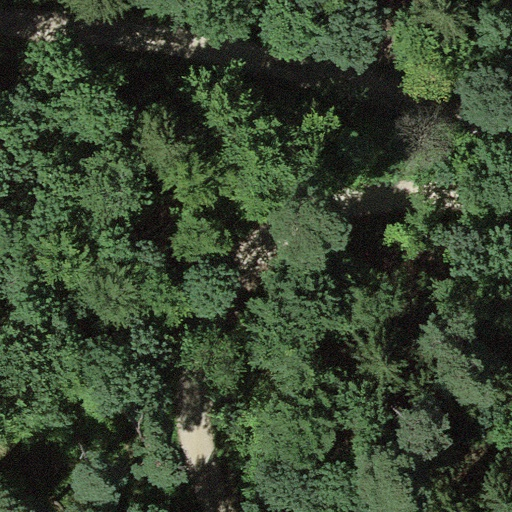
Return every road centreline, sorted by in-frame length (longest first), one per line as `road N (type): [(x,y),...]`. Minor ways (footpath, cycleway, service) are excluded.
road 1 (track): [(218,511),(204,484),(187,388),(202,333),(247,252),(328,200),(411,188),(511,195)]
road 2 (track): [(0,21),(350,85),(511,145)]
